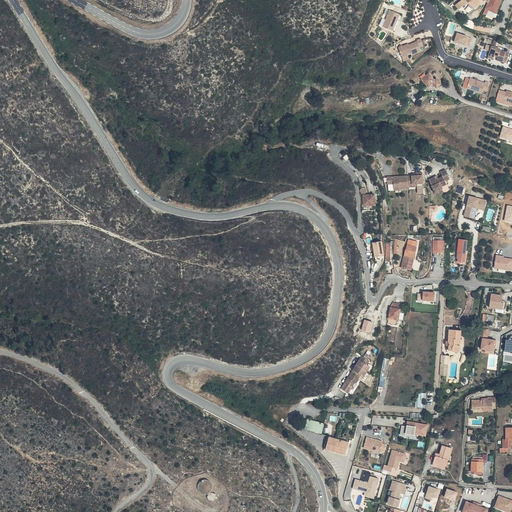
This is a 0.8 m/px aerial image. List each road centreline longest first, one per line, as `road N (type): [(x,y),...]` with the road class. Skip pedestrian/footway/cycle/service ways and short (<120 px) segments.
road 1 (secondary): [(292,449),(176,388),(167,372),(180,360),(239,372),(277,369),(323,342),(339,263),(321,223)]
road 2 (secondary): [(270,206),(206,217),(152,203),(128,180),(12,0)]
road 3 (residential): [(511,286),(391,279),(371,301),(351,222),(337,204),(303,192)]
road 4 (residential): [(0,351),(71,383),(147,461),(147,485),(114,511)]
road 5 (track): [(216,259),(168,254),(78,221),(0,227)]
road 6 (track): [(0,136),(105,231)]
road 7 (secondary): [(76,0),(150,34),(178,22),(186,0)]
